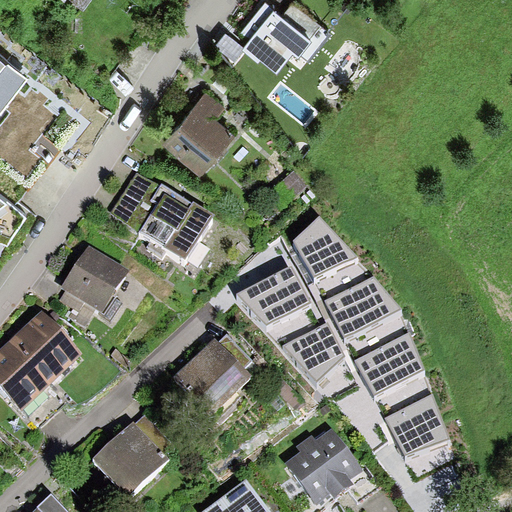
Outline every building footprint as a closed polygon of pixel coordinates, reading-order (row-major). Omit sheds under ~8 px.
[(250,37),(244,45),(278,72),(295,50),(323,71),(343,45),(289,2),(279,15),(263,2),(242,30),(250,37)] [(0,50),(0,108),(28,73),(0,50)] [(223,104),(204,89),(159,143),(201,178),(236,137),(212,117),(223,104)] [(295,173),(273,192),(285,206),(307,187),(295,173)] [(212,221),(136,175),(109,219),(151,244),(148,250),(163,259),(167,253),(185,264),(212,221)] [(0,251),(27,212),(0,193),(0,251)] [(316,284),(358,262),(320,221),(294,247),(316,284)] [(130,272),(88,245),(61,286),(67,289),(96,308),(104,313),(130,272)] [(291,273),(239,298),(266,330),(311,309),(291,273)] [(376,282),(328,306),(348,343),(403,314),(376,282)] [(96,308),(67,289),(61,298),(75,308),(69,317),(84,327),(96,308)] [(84,354),(43,310),(0,350),(0,391),(20,413),(84,354)] [(327,328),(284,350),(316,386),(344,361),(327,328)] [(229,334),(220,342),(245,369),(254,361),(229,334)] [(220,342),(217,339),(174,378),(211,418),(254,379),(245,369),(220,342)] [(412,339),(358,366),(376,401),(424,375),(412,339)] [(435,401),(387,424),(408,461),(451,445),(435,401)] [(147,413),(136,423),(166,454),(176,444),(147,413)] [(511,421),(509,415),(481,427),(493,454),(511,445),(511,421)] [(136,423),(96,461),(131,498),(172,460),(166,454),(136,423)] [(301,453),(286,464),(318,505),(331,495),(335,500),(349,489),(359,503),(381,486),(335,427),(316,441),(312,436),(297,448),(301,453)] [(272,511),(244,476),(199,511),(272,511)] [(38,511),(62,511),(51,500),(38,511)]
